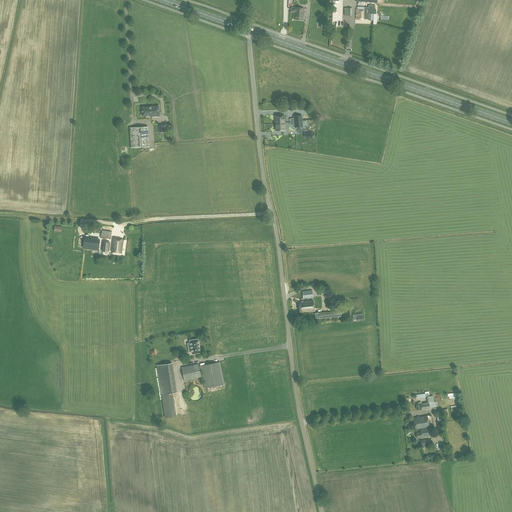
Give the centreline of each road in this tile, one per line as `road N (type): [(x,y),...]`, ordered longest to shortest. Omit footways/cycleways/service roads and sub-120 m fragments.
road 1 (unclassified): [(322,511),(296,401),(260,159),(251,31)]
road 2 (primary): [(511,123),(251,31)]
road 3 (track): [(0,214),(124,224)]
